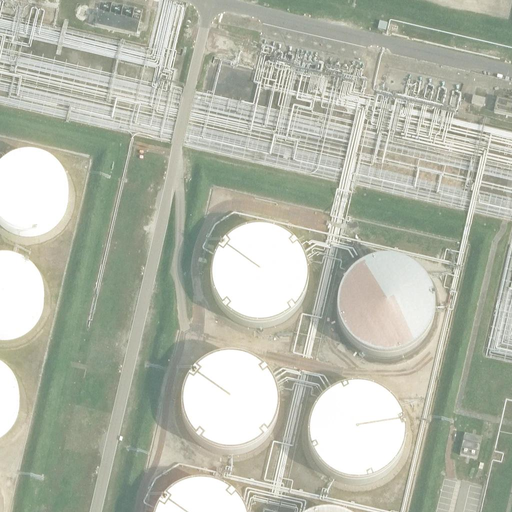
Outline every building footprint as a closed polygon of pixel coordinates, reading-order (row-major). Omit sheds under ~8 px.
[(94,27),(136,37),(139,23),(97,13),(94,27)] [(482,87),(480,93),(499,98),(500,92),(482,87)] [(505,101),(496,99),(493,113),(511,117),(511,95),(506,94),(505,101)] [(483,107),(485,100),(472,97),(471,105),(483,107)] [(0,219),(15,229),(39,230),(55,223),(64,213),(70,193),(67,173),(54,157),(36,149),(17,151),(2,159),(0,161),(0,219)] [(221,304),(244,322),(267,325),(293,315),(309,297),(314,267),(302,240),(278,224),(244,225),(221,243),(211,273),(221,304)] [(348,334),(372,351),(394,355),(420,345),(436,327),(441,296),(429,269),(405,254),(371,255),(348,272),(338,302),(348,334)] [(0,335),(16,336),(31,328),(40,318),(47,298),(43,278),(30,263),(12,255),(0,255),(0,335)] [(190,434),(213,452),(236,455),(262,445),(277,427),(283,397),(271,370),(247,354),(213,355),(190,372),(180,402),(190,434)] [(0,434),(7,432),(16,422),(23,401),(19,382),(6,366),(0,363),(0,434)] [(317,465),(340,483),(363,486),(389,477),(405,459),(410,428),(398,401),(374,385),(340,387),(317,404),(307,434),(317,465)] [(481,438),(464,435),(459,456),(476,460),(481,438)] [(250,511),(243,494),(219,478),(185,479),(162,497),(156,511),(250,511)]
